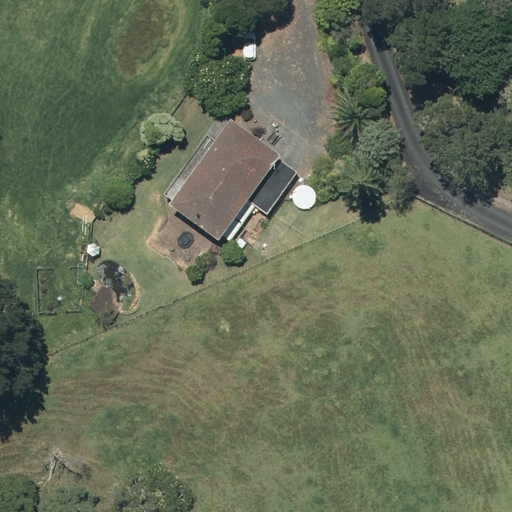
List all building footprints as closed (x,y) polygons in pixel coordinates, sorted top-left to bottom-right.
[(301,173),(283,161),(286,158),(237,123),(175,209),(224,245),(231,235),(233,237),(244,222),(242,221),(244,217),(246,219),(256,205),(270,215),(301,173)] [(329,150),(308,138),(295,161),(316,173),(329,150)] [(95,202),(90,209),(96,214),(102,207),(95,202)] [(131,302),(104,282),(85,308),(112,327),(131,302)] [(4,347),(0,348),(0,363),(1,365),(10,361),(9,358),(11,357),(8,350),(6,351),(4,347)]
